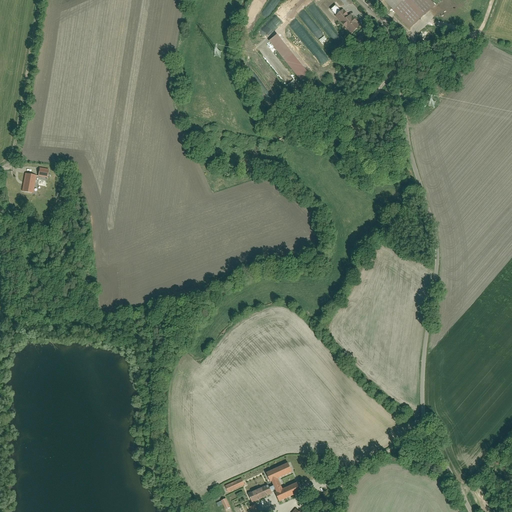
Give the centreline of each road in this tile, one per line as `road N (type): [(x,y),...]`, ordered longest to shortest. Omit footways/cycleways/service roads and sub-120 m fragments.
road 1 (residential): [(474,511),(424,420),(436,246),(401,118),(395,41),(363,0)]
road 2 (track): [(43,0),(9,166)]
